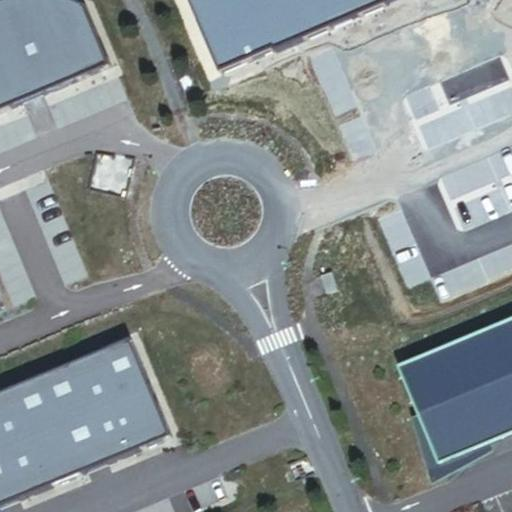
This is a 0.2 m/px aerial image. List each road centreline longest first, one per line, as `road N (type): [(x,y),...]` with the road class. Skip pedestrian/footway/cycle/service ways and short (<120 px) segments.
road 1 (unclassified): [(253,258),(277,230),(278,194),(239,158),(203,162),(179,186),(173,219),(203,259),(236,263)]
road 2 (unclassified): [(253,258),(277,337),(351,511)]
